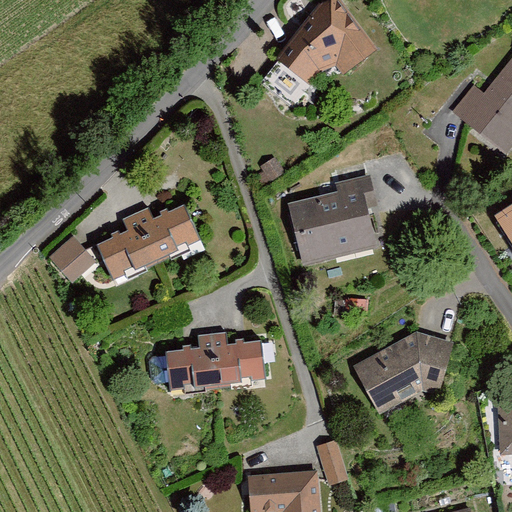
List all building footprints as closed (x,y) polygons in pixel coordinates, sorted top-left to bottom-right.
[(276,62),(309,87),(339,64),(347,75),(378,52),(339,1),(299,31),(276,62)] [(474,89),(454,114),(506,154),(511,145),(511,62),(485,97),(474,89)] [(338,186),(340,195),(290,205),(302,268),(379,253),(371,213),(378,211),(372,180),(338,186)] [(203,244),(185,207),(155,221),(150,210),(125,222),(130,233),(98,248),(115,285),(203,244)] [(511,208),(496,219),(511,243),(511,208)] [(52,261),(74,284),(96,265),(74,241),(52,261)] [(267,382),(263,344),(230,347),(228,335),(200,338),(202,350),(170,353),(174,391),(267,382)] [(357,370),(382,418),(426,394),(442,400),(459,349),(420,336),(357,370)] [(511,397),(501,397),(504,459),(511,458),(511,397)] [(337,444),(317,451),(331,490),(352,483),(337,444)] [(322,511),(321,475),(251,479),(252,511),(322,511)]
